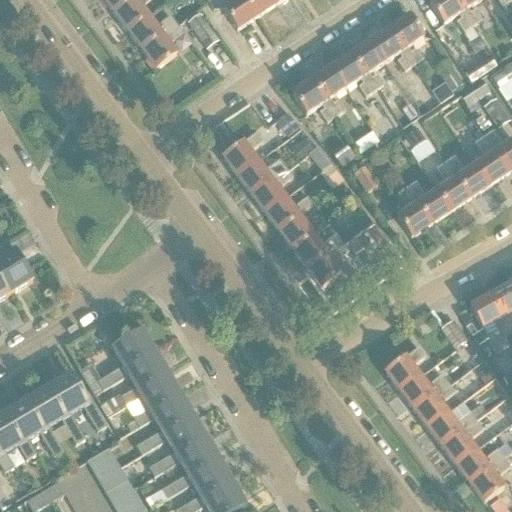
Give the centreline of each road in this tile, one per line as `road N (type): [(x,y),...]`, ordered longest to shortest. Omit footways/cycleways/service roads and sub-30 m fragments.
road 1 (residential): [(296,511),(154,274)]
road 2 (residential): [(142,152),(371,0)]
road 3 (tertiary): [(142,152),(25,0)]
road 4 (residential): [(91,308),(0,149)]
road 5 (residential): [(374,317),(411,267),(511,201)]
road 6 (tertiary): [(407,511),(301,369)]
road 7 (tertiary): [(301,369),(202,243)]
road 8 (residential): [(374,317),(511,245)]
